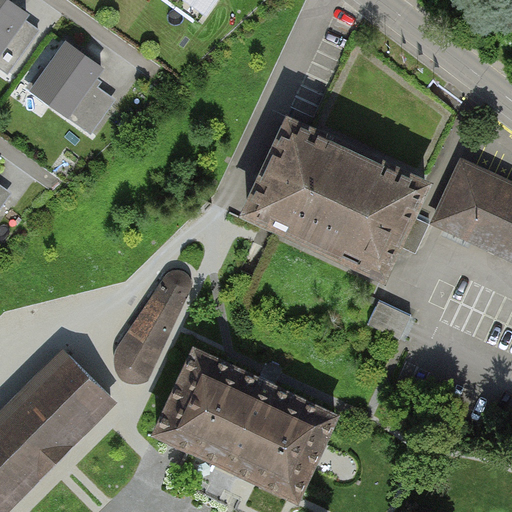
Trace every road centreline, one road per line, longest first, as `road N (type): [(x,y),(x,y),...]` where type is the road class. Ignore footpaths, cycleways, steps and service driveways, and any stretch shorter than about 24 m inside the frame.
road 1 (tertiary): [(511,101),(380,0)]
road 2 (unknown): [(434,328),(421,297),(426,278),(457,247),(511,266)]
